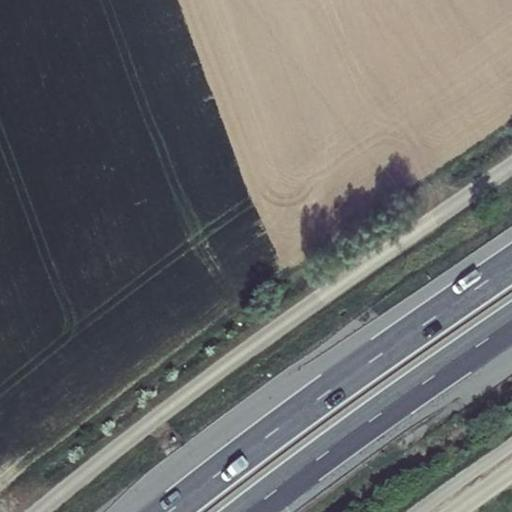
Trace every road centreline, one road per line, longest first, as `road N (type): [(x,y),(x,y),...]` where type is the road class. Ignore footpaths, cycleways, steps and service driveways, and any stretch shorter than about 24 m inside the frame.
road 1 (trunk): [(511,266),(170,511)]
road 2 (trunk): [(251,511),(511,325)]
